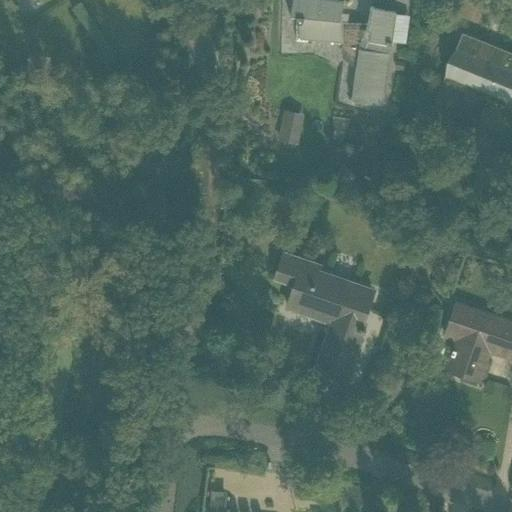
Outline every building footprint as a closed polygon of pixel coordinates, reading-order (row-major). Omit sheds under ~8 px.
[(389,54),(390,45),(395,13),(370,7),(368,19),(367,24),(342,23),(341,20),(340,20),(343,0),(292,0),(289,17),(296,18),(296,24),(296,42),(307,43),(307,39),(341,42),(359,44),(351,101),(382,105),(390,54),(389,54)] [(497,131),(511,93),(511,54),(504,52),(503,56),(487,49),(488,45),(462,35),(438,94),(454,100),(461,83),(490,94),(478,123),(497,131)] [(304,116),(283,112),(276,142),(297,146),(304,116)] [(360,329),(366,310),(373,290),(317,272),(319,267),(284,254),(275,279),(276,279),(278,275),(295,281),(288,298),(290,299),(287,308),(288,308),(290,303),(323,315),(322,319),(334,324),(316,378),(343,387),(361,333),(364,334),(365,330),(360,329)] [(511,359),(511,323),(455,303),(444,336),(456,340),(445,370),(478,382),(490,348),(497,350),(496,354),(511,359)] [(231,483),(231,497),(265,499),(266,484),(231,483)]
